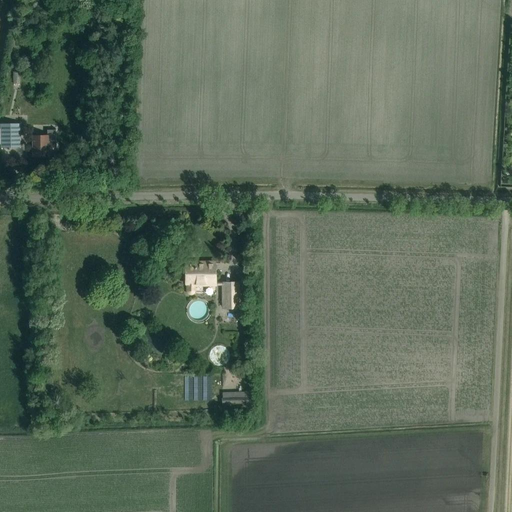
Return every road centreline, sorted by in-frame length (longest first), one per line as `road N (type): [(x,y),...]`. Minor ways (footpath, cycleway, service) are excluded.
road 1 (unclassified): [(506,201),(0,200)]
road 2 (unclassified): [(491,511),(506,201)]
